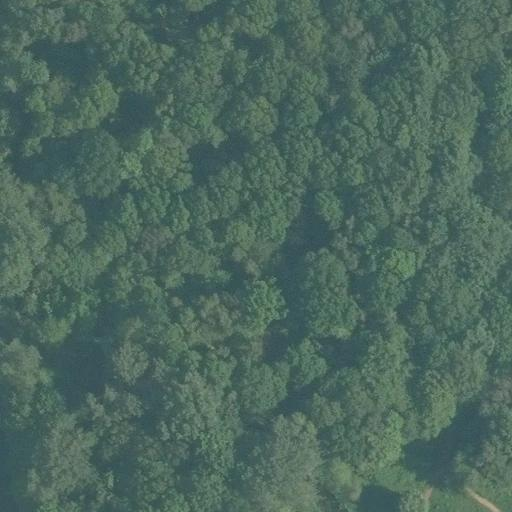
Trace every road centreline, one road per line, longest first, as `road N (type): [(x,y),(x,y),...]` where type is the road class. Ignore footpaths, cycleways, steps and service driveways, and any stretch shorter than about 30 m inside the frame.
road 1 (unknown): [(46,511),(0,241)]
road 2 (unknown): [(0,227),(39,0)]
